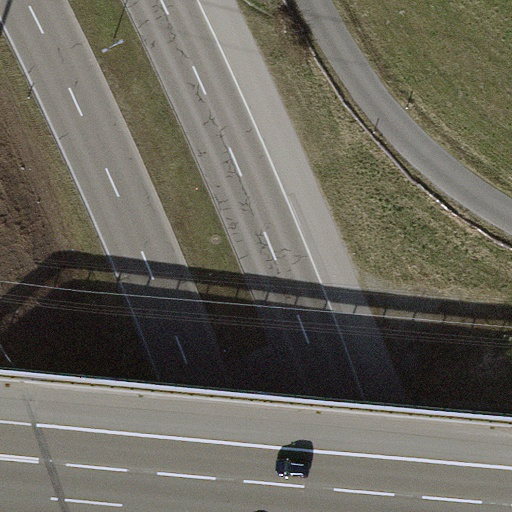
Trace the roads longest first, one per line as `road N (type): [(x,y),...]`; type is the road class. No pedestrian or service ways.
road 1 (secondary): [(27,0),(113,182),(248,511)]
road 2 (secondary): [(377,511),(268,236),(160,0)]
road 3 (unclassified): [(511,202),(444,156),(389,101),(326,0)]
road 4 (motorway): [(199,511),(39,497)]
